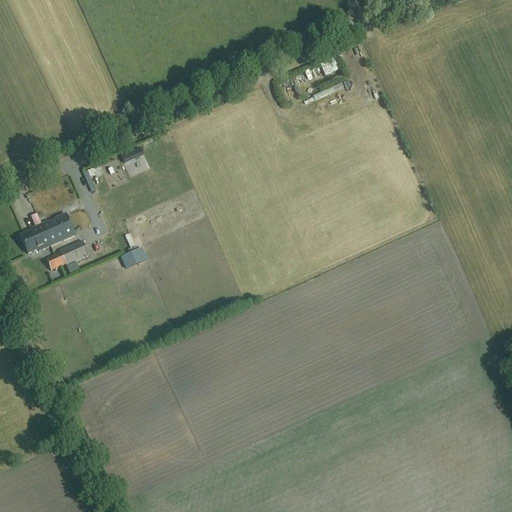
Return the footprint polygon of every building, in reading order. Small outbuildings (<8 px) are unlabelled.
[(334,59),(320,65),(325,76),(339,70),(334,59)] [(341,83),(313,96),(315,100),(343,88),(341,83)] [(140,148),(121,157),(124,164),(143,156),(140,148)] [(102,173),(99,166),(83,174),(91,193),(96,191),(90,179),(102,173)] [(90,200),(80,205),(94,236),(104,231),(90,200)] [(45,223),(39,225),(49,248),(72,238),(62,216),(52,220),(53,222),(46,225),(45,223)] [(31,231),(20,236),(20,238),(27,253),(28,255),(38,251),(38,252),(49,248),(39,225),(35,227),(36,229),(31,231)] [(121,237),(127,249),(132,247),(126,235),(121,237)] [(66,267),(88,257),(81,242),(59,252),(59,254),(45,260),(50,272),(65,265),(66,267)] [(142,249),(120,258),(125,270),(147,261),(142,249)]
